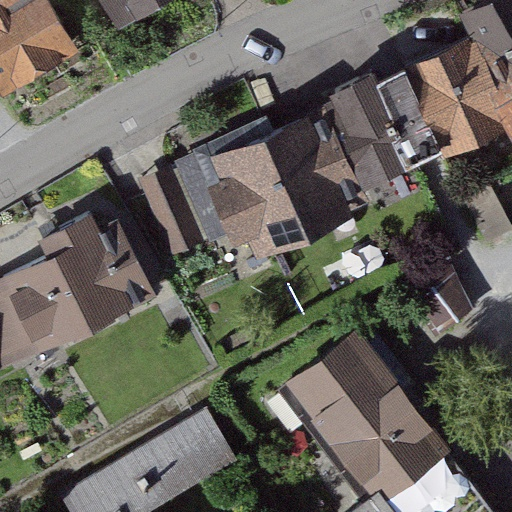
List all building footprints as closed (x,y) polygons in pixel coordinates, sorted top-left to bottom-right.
[(80,56),(46,0),(0,0),(0,102),(80,56)] [(94,0),(118,36),(173,0),(94,0)] [(511,0),(491,0),(463,15),(472,36),(492,84),(511,74),(511,0)] [(472,36),(404,69),(439,147),(505,115),(502,108),(492,84),(472,36)] [(325,105),(327,110),(359,182),(439,147),(404,69),(375,82),(371,72),(333,90),(337,101),(325,105)] [(511,74),(492,84),(502,108),(511,102),(511,74)] [(511,102),(502,108),(505,115),(511,128),(511,102)] [(195,149),(234,237),(247,231),(253,244),(365,196),(359,182),(327,110),(272,134),(265,119),(195,149)] [(54,249),(0,276),(0,344),(7,358),(155,284),(122,217),(102,226),(94,209),(46,233),(54,249)] [(501,511),(353,334),(280,394),(368,499),(351,511),(501,511)] [(125,511),(150,511),(240,458),(211,411),(104,476),(125,511)]
